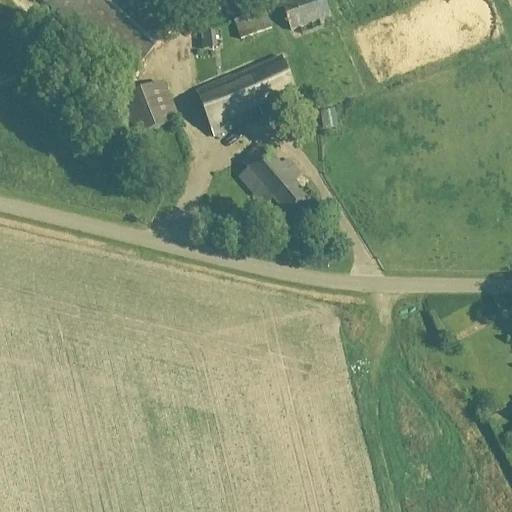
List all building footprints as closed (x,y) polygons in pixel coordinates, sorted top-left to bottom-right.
[(156,0),(37,0),(126,82),(181,23),(156,0)] [(290,33),(329,19),(322,0),(302,0),(282,7),(290,33)] [(261,117),(296,102),(278,58),(229,79),(228,78),(195,92),(214,137),(261,116),(261,117)] [(134,139),(184,120),(170,84),(120,104),(134,139)] [(290,239),(318,214),(292,185),(301,178),(288,163),(279,170),(260,147),(240,165),(247,173),(238,181),(264,210),(273,202),(283,214),(274,221),(290,239)]
